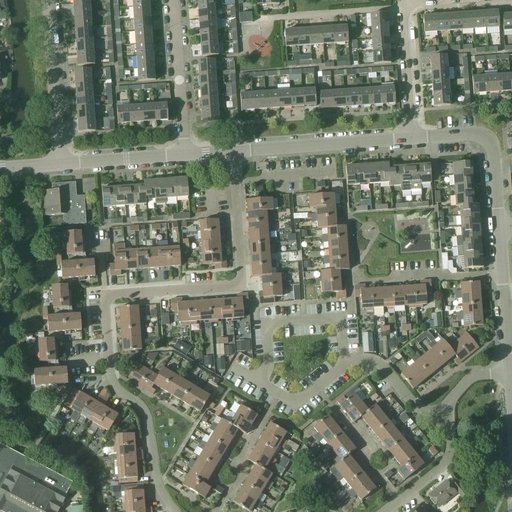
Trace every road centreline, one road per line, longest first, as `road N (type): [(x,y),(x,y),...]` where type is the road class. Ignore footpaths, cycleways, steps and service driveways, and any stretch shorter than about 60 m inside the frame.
road 1 (residential): [(173,511),(155,473),(145,415),(111,380),(104,295),(240,287),(231,151)]
road 2 (residential): [(257,383),(267,365),(264,324),(340,319),(343,361)]
road 3 (tertiary): [(231,151),(410,137)]
road 4 (tertiary): [(410,137),(486,139),(498,227)]
road 5 (residential): [(58,163),(46,0)]
road 6 (residential): [(501,273),(356,282),(355,272)]
road 7 (residential): [(184,154),(172,0)]
road 8 (residential): [(410,137),(401,2)]
road 9 (residential): [(446,412),(447,460),(386,511)]
road 10 (tertiary): [(58,163),(184,154)]
road 11 (residential): [(446,412),(422,412),(371,361),(343,361)]
